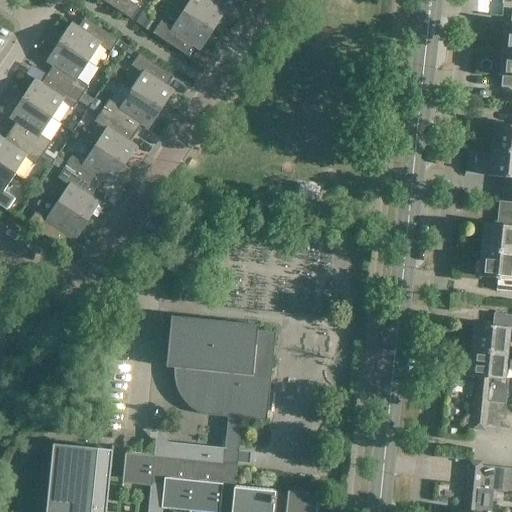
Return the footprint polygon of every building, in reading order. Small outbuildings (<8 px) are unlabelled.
[(128,1),(128,0),(101,0),(132,20),(139,8),(128,1)] [(190,0),(183,12),(212,32),(225,12),(218,8),(223,0),(190,0)] [(511,9),(505,9),(503,24),(501,49),(511,50),(511,9)] [(142,11),(135,22),(142,26),(148,15),(142,11)] [(200,50),(212,32),(183,12),(171,29),(160,22),(152,34),(186,56),(193,46),(200,50)] [(58,42),(88,62),(99,45),(110,52),(118,40),(84,18),(78,28),(71,23),(58,42)] [(77,79),(88,62),(58,42),(46,62),(53,66),(47,75),(81,97),(88,86),(77,79)] [(511,50),(501,49),(498,76),(511,77),(511,50)] [(131,90),(161,110),(173,91),(166,86),(173,76),(139,54),(131,66),(142,73),(131,90)] [(21,99),(51,118),(62,101),(74,108),(81,97),(47,75),(41,84),(34,80),(21,99)] [(101,111),(136,133),(141,124),(148,129),(161,110),(131,90),(120,107),(109,100),(101,111)] [(40,135),(51,118),(21,99),(9,118),(16,122),(10,131),(44,154),(51,143),(40,135)] [(130,143),(136,133),(101,111),(94,122),(105,129),(94,146),(124,166),(136,147),(130,143)] [(491,149),(511,151),(511,125),(493,123),(491,149)] [(37,165),(44,154),(10,131),(4,140),(0,137),(0,164),(14,174),(26,157),(37,165)] [(64,167),(99,190),(105,181),(111,185),(124,166),(94,146),(83,163),(72,156),(64,167)] [(506,190),(511,190),(511,151),(491,149),(488,176),(508,178),(506,190)] [(3,191),(14,174),(0,164),(0,206),(6,211),(14,199),(3,191)] [(93,199),(99,190),(64,167),(57,178),(68,185),(57,202),(87,222),(99,203),(93,199)] [(511,202),(499,201),(497,225),(483,223),(481,250),(511,253),(511,202)] [(74,241),(87,222),(57,202),(46,219),(35,212),(27,224),(61,247),(68,237),(74,241)] [(511,293),(511,253),(481,250),(478,276),(497,278),(496,292),(511,293)] [(471,350),(507,354),(510,328),(511,328),(511,315),(494,314),(492,326),(473,324),(471,350)] [(274,493),(274,491),(234,487),(241,419),(266,422),(274,333),(256,331),(257,326),(170,317),(165,368),(173,369),(173,371),(173,374),(173,377),(173,380),(174,382),(175,386),(175,388),(176,390),(177,393),(178,395),(180,398),(182,400),(183,402),(185,404),(187,406),(189,408),(192,410),(195,412),(199,414),(203,416),(227,418),(224,450),(167,444),(157,432),(154,456),(124,453),(120,487),(148,490),(146,511),(104,511),(111,452),(51,446),(44,511),(317,511),(319,496),(286,492),(285,494),(274,493)] [(504,379),(507,354),(471,350),(468,377),(477,378),(475,401),(486,403),(499,404),(506,405),(508,380),(504,379)] [(485,426),(486,403),(475,401),(472,429),(484,430),(485,426)] [(496,427),(499,404),(486,403),(485,426),(496,427)] [(508,429),(510,405),(506,405),(499,404),(496,427),(508,429)] [(478,489),(480,466),(481,462),(469,461),(466,488),(478,489)] [(490,490),(492,468),(480,466),(478,489),(479,489),(490,490)] [(502,492),(504,469),(492,468),(490,490),(502,492)] [(511,492),(511,469),(504,469),(502,492),(511,492)] [(476,511),(479,489),(478,489),(466,488),(464,511),(455,510),(454,511),(476,511)]
